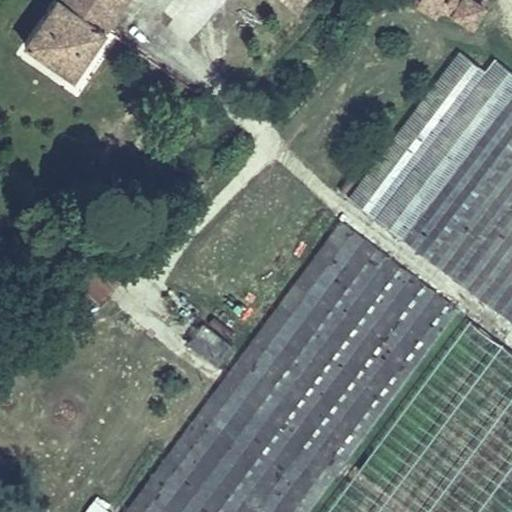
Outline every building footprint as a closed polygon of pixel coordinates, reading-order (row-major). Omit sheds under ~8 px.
[(50,0),(22,42),(79,80),(132,0),(50,0)] [(492,7),(480,0),(423,0),(418,8),(453,28),(461,12),(480,26),(492,7)] [(359,206),(511,318),(511,76),(500,68),(494,76),(468,56),(359,206)] [(319,511),(465,314),(350,229),(142,511),(319,511)] [(183,344),(214,367),(230,345),(199,322),(183,344)] [(511,511),(511,352),(481,330),(346,511),(511,511)] [(82,511),(111,511),(93,498),(82,511)]
